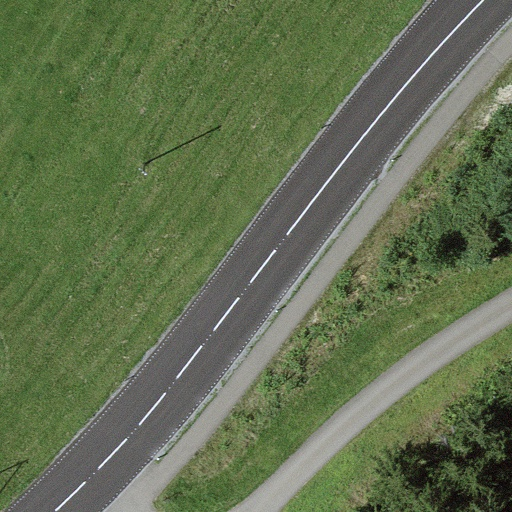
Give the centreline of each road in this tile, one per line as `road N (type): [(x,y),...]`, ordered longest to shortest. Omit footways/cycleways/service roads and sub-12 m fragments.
road 1 (tertiary): [(56,511),(187,367),(484,0)]
road 2 (track): [(255,511),(291,486),(360,406),(511,310)]
